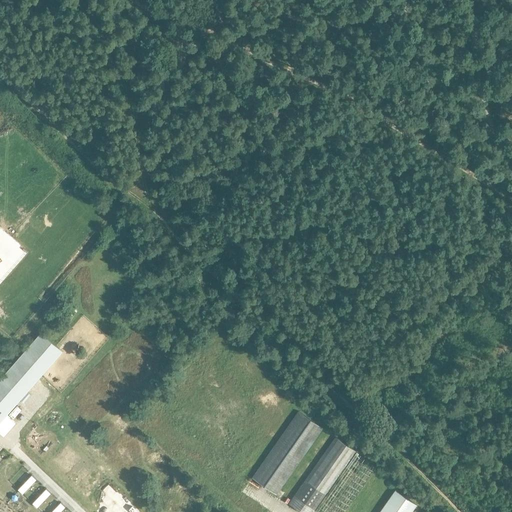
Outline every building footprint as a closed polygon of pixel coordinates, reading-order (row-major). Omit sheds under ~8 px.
[(41,331),(0,378),(0,421),(63,349),(41,331)] [(48,404),(30,423),(34,427),(52,408),(48,404)] [(298,410),(252,477),(277,494),(323,428),(298,410)] [(126,424),(117,434),(122,438),(131,428),(126,424)] [(336,436),(294,496),(289,503),(301,511),(313,511),(356,451),(336,436)] [(128,444),(131,448),(138,443),(135,439),(128,444)] [(132,449),(137,453),(145,444),(141,440),(132,449)] [(74,451),(94,469),(98,465),(78,447),(74,451)] [(156,470),(162,461),(155,456),(149,465),(156,470)] [(366,476),(370,469),(358,460),(353,467),(366,476)] [(99,475),(103,479),(112,471),(108,467),(99,475)] [(105,480),(109,484),(116,477),(112,474),(105,480)] [(23,494),(37,479),(32,475),(18,489),(23,494)] [(114,489),(121,480),(117,477),(110,486),(114,489)] [(119,493),(127,485),(123,482),(115,489),(119,493)] [(128,486),(121,494),(126,498),(133,489),(128,486)] [(37,508),(51,493),(46,488),(33,503),(37,508)] [(347,490),(337,490),(337,503),(337,511),(344,511),(344,501),(347,501),(347,490)] [(395,491),(379,511),(411,511),(416,505),(395,491)] [(5,503),(9,496),(4,493),(0,500),(5,503)] [(132,493),(128,499),(135,504),(139,498),(132,493)] [(195,493),(186,499),(190,503),(198,497),(195,493)] [(60,511),(66,507),(61,502),(51,511),(60,511)]
